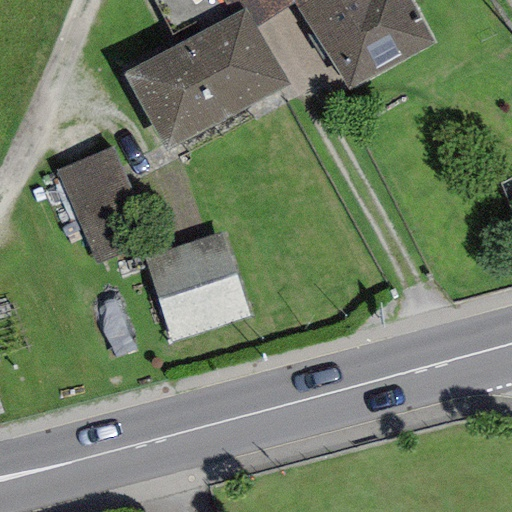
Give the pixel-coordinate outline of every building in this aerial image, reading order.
[(217,0),(228,18),(245,8),(256,28),(292,5),(297,10),(311,0),(217,0)] [(311,0),(297,10),(348,90),(433,43),(409,0),(311,0)] [(256,28),(245,8),(228,18),(123,75),(164,149),(286,83),(256,28)] [(113,148),(56,171),(95,266),(151,244),(113,148)] [(225,235),(143,260),(169,342),(251,317),(225,235)]
